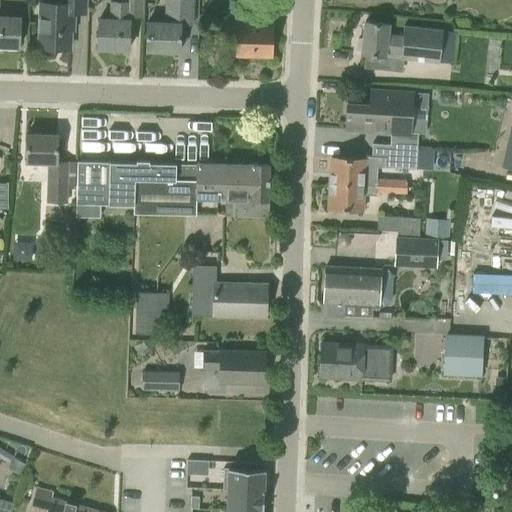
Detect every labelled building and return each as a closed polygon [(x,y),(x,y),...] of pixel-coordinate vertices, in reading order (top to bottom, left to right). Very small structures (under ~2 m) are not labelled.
[(0,0),(0,46),(19,47),(19,19),(0,18),(0,0)] [(38,47),(70,48),(71,14),(87,15),(87,0),(58,0),(59,3),(40,3),(38,47)] [(179,51),(179,46),(180,26),(193,25),(193,0),(164,0),(164,21),(147,21),(146,50),(177,51),(179,51)] [(272,0),(260,0),(260,8),(273,9),(272,0)] [(100,19),(98,50),(129,51),(130,21),(129,20),(129,17),(129,1),(125,1),(110,1),(109,19),(100,19)] [(234,44),(234,56),(271,57),(272,24),(256,23),(236,22),(236,20),(214,19),(213,45),(234,44)] [(361,53),(385,56),(386,48),(401,50),(401,57),(439,62),(443,30),(404,26),(403,37),(387,35),(389,24),(369,22),(365,22),(363,37),(356,38),(355,49),(361,53)] [(347,103),(345,129),(391,131),(390,144),(372,143),(372,144),(418,147),(419,132),(410,131),(412,91),(370,89),(369,104),(347,103)] [(27,134),(26,163),(47,163),(47,183),(46,203),(67,203),(67,201),(74,201),(75,162),(57,161),(57,134),(27,134)] [(511,138),(507,137),(499,174),(511,176),(511,138)] [(364,159),(330,157),(329,183),(407,187),(407,184),(406,180),(377,178),(377,167),(416,169),(418,147),(372,144),(371,156),(364,156),(364,159)] [(193,198),(195,198),(223,199),(223,214),(236,214),(236,216),(267,216),(269,165),(246,164),(213,163),(77,160),(75,217),(99,217),(99,203),(133,203),(133,213),(135,213),(135,211),(184,213),(193,213),(193,198)] [(406,193),(407,187),(329,183),(328,208),(362,210),(363,194),(375,195),(375,192),(406,193)] [(400,231),(400,235),(417,236),(418,218),(377,216),(376,230),(400,231)] [(427,218),(426,238),(438,238),(449,239),(450,219),(427,218)] [(436,268),(438,238),(395,236),(394,266),(436,268)] [(381,269),(326,266),(324,303),(322,303),(322,315),(369,317),(370,306),(379,306),(381,269)] [(193,267),(191,316),(266,318),(267,285),(215,284),(215,267),(193,267)] [(135,291),(134,333),(157,334),(158,292),(135,291)] [(482,338),(482,335),(445,334),(445,336),(444,374),(481,375),(482,338)] [(329,377),(362,380),(362,379),(378,380),(380,346),(364,345),(364,344),(322,341),(319,377),(329,377)] [(221,350),(221,351),(203,350),(203,370),(220,371),(220,382),(263,383),(264,351),(221,350)] [(142,371),(142,390),(179,391),(179,371),(142,371)] [(495,389),(505,389),(506,377),(496,377),(495,389)] [(0,447),(0,458),(10,464),(14,457),(0,447)] [(18,459),(13,466),(11,470),(19,475),(26,463),(18,459)] [(197,473),(197,460),(194,460),(186,460),(186,472),(186,473),(197,473)] [(227,489),(264,491),(264,469),(259,469),(223,467),(222,489),(227,490),(227,489)] [(101,511),(51,498),(52,493),(36,488),(29,511),(101,511)] [(227,490),(226,510),(263,511),(264,491),(227,489),(227,490)] [(190,508),(198,508),(199,496),(191,496),(190,508)] [(0,498),(0,511),(11,511),(14,503),(0,498)]
